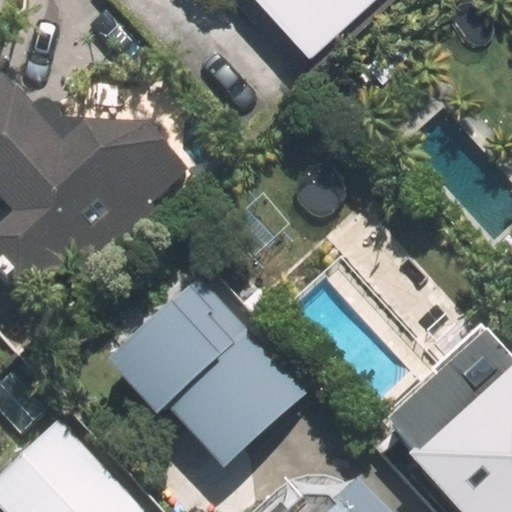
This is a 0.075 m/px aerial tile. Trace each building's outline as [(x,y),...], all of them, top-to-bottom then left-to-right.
[(236,0),(305,75),(387,0),(236,0)] [(72,293),(151,222),(144,215),(177,186),(141,145),(38,139),(0,96),(0,218),(11,230),(0,239),(0,286),(25,313),(61,280),(67,286),(72,293)] [(206,284),(109,372),(158,426),(175,410),(230,471),(308,398),(206,284)] [(465,511),(511,511),(511,349),(492,327),(385,425),(416,458),(465,511)] [(145,511),(65,425),(0,484),(0,506),(5,511),(145,511)] [(390,511),(366,485),(337,511),(336,511),(334,511),(329,508),(323,506),(318,506),(312,506),(306,508),(302,510),(299,511),(286,511),(285,511),(390,511)]
